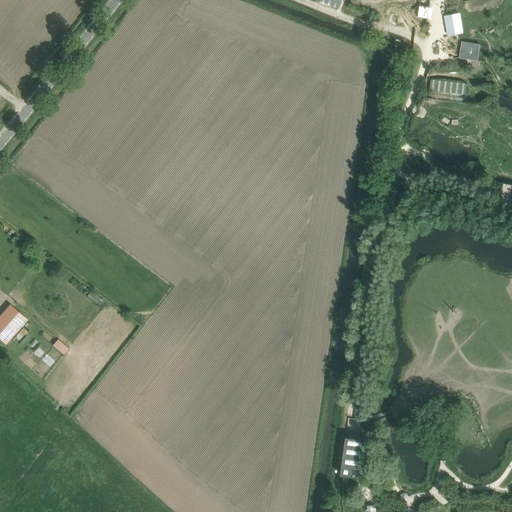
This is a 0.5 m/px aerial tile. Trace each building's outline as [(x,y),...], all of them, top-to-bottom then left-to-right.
[(418,17),(427,18),(429,6),(419,5),(418,17)] [(447,16),(445,16),(447,28),(448,35),(449,34),(456,33),(463,32),(459,14),(457,14),(447,16)] [(459,57),(459,58),(467,59),(478,61),(478,60),(481,44),(462,41),(459,57)] [(468,84),(431,80),(430,90),(466,94),(468,84)] [(27,319),(13,308),(0,322),(0,337),(6,343),(27,319)] [(50,345),(61,354),(67,348),(55,338),(50,345)] [(347,437),(341,475),(344,475),(343,482),(351,484),(352,476),(353,477),(353,478),(354,479),(355,479),(355,480),(356,480),(358,480),(359,480),(360,480),(362,479),(363,479),(363,478),(364,477),(365,476),(365,475),(365,474),(365,473),(365,472),(364,471),(364,470),(363,470),(363,469),(368,440),(360,438),(347,437)] [(370,503),(367,503),(368,508),(366,508),(366,511),(368,511),(375,511),(375,507),(373,507),(372,502),(370,503)]
